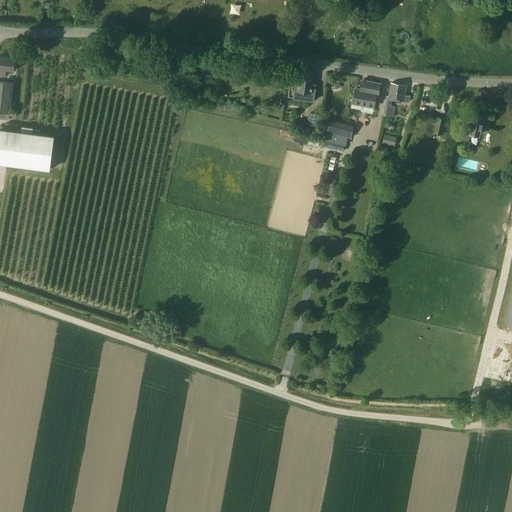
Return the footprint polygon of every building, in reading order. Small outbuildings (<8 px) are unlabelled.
[(15,58),(0,56),(0,75),(5,76),(6,69),(14,70),(15,58)] [(314,101),(316,85),(312,85),(314,73),(301,71),(297,99),(314,101)] [(374,107),(377,93),(379,93),(380,84),(363,80),(361,89),(356,88),(353,103),(354,106),(359,107),(363,105),(374,107)] [(14,83),(0,81),(0,111),(10,113),(14,83)] [(330,83),(332,90),(341,88),(339,81),(330,83)] [(391,83),(389,97),(387,97),(385,115),(394,116),(395,107),(391,106),(392,99),(404,101),(409,102),(410,97),(405,96),(407,85),(391,83)] [(309,112),(306,125),(317,127),(320,115),(309,112)] [(484,117),(475,114),(473,120),(465,118),(463,126),(460,139),(468,141),(470,132),(479,135),(481,127),(487,129),(489,119),(484,117)] [(443,135),(446,120),(437,117),(436,120),(430,118),(427,131),(443,135)] [(354,125),(329,120),(326,132),(351,138),(354,125)] [(21,131),(0,128),(0,162),(51,169),(55,135),(33,133),(33,128),(22,126),(21,131)] [(384,134),(383,143),(396,145),(397,135),(384,134)] [(345,144),(326,139),(324,146),(343,151),(345,144)] [(328,168),(334,169),(336,157),(330,156),(328,168)] [(503,382),(511,382),(511,360),(506,359),(503,382)]
